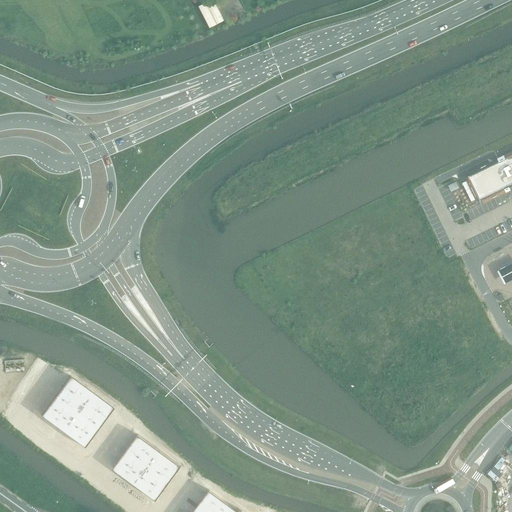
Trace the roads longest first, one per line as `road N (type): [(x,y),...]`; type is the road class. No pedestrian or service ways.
road 1 (tertiary): [(0,296),(116,341),(254,452),(402,511)]
road 2 (primary): [(127,228),(160,183),(235,119),(485,0)]
road 3 (tertiary): [(420,493),(272,437),(217,396),(155,329)]
road 4 (primary): [(424,0),(236,75)]
road 5 (primary): [(236,75),(111,107),(46,103)]
road 6 (unclassified): [(1,408),(134,511)]
road 7 (primary): [(236,75),(87,133)]
road 8 (primary): [(236,75),(226,92),(103,150)]
